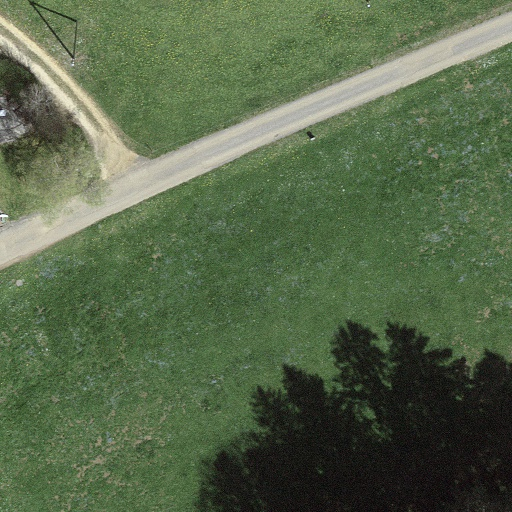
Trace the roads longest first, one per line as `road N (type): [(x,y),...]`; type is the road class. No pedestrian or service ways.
road 1 (unclassified): [(511,25),(0,248)]
road 2 (track): [(143,182),(64,85),(0,27)]
